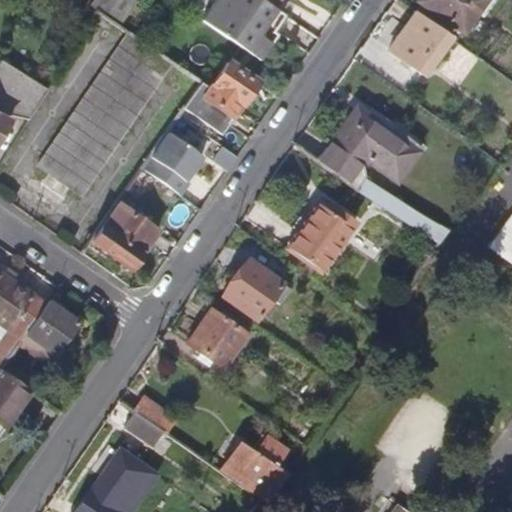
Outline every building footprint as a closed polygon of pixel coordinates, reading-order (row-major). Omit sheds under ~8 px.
[(129,0),(93,0),(89,7),(95,11),(114,23),(129,0)] [(205,0),(195,16),(255,57),(272,32),(268,29),(280,12),(270,6),(261,0),(205,0)] [(462,0),(427,0),(450,17),(462,0)] [(78,13),(88,20),(95,11),(89,7),(84,3),(78,13)] [(149,7),(139,21),(163,37),(172,23),(149,7)] [(420,71),(447,34),(414,11),(388,49),(420,71)] [(77,189),(166,60),(124,30),(122,29),(32,158),(77,189)] [(238,102),(252,81),(215,55),(197,81),(190,92),(224,114),(234,99),(238,102)] [(7,112),(22,116),(43,86),(0,56),(0,128),(8,118),(4,116),(7,112)] [(190,92),(197,81),(192,78),(175,103),(214,129),(224,114),(190,92)] [(354,104),(318,157),(356,180),(364,169),(362,161),(365,156),(395,175),(416,145),(354,104)] [(144,147),(183,174),(198,151),(159,124),(144,147)] [(183,174),(144,147),(135,162),(176,189),(185,175),(183,174)] [(356,180),(448,237),(457,225),(364,169),(356,180)] [(287,242),(320,265),(354,217),(321,194),(287,242)] [(128,209),(103,245),(128,264),(154,227),(128,209)] [(511,213),(489,246),(511,263),(511,213)] [(223,289),(257,313),(281,279),(248,255),(223,289)] [(0,329),(0,358),(15,337),(22,327),(40,301),(30,294),(31,293),(0,271),(0,322),(3,325),(0,329)] [(83,322),(45,295),(40,301),(22,327),(56,349),(57,348),(62,351),(68,343),(72,346),(82,332),(78,328),(83,322)] [(188,340),(221,362),(243,329),(211,307),(188,340)] [(48,361),(56,349),(22,327),(15,337),(48,361)] [(0,426),(30,383),(0,362),(0,426)] [(142,394),(133,407),(143,414),(150,419),(159,406),(142,394)] [(150,446),(163,428),(150,419),(143,414),(130,432),(150,446)] [(243,442),(224,469),(268,499),(269,497),(287,470),(273,460),(284,444),(268,432),(256,450),(243,442)] [(72,511),(119,511),(112,507),(139,466),(116,449),(72,511)]
